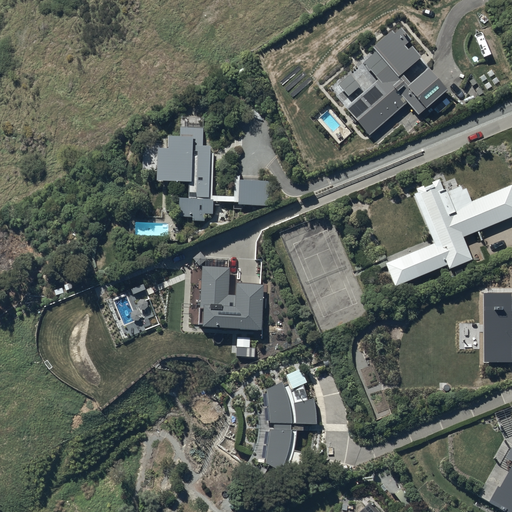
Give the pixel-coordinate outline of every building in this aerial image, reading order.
[(410,37),(400,25),(394,31),(391,27),(372,44),(375,48),(363,59),(378,77),(346,105),(356,118),(369,133),(406,100),(417,113),(446,87),(419,56),(420,55),(411,44),(408,47),(404,42),(410,37)] [(359,84),(349,72),(338,82),(348,94),(359,84)] [(179,133),(168,133),(168,146),(156,146),(155,178),(188,178),(187,195),(178,195),(178,214),(192,214),(192,219),(202,219),(202,214),(204,214),(204,212),(212,212),(212,199),(237,200),(237,202),(269,204),(270,180),(239,178),(239,174),(234,174),(233,194),(212,194),(212,152),(209,152),(209,144),(202,144),(202,128),(180,127),(179,133)] [(441,184),(439,178),(431,180),(432,182),(423,185),(423,184),(416,187),(417,191),(413,192),(434,242),(385,262),(395,285),(447,263),(448,267),(471,257),(462,236),(511,214),(511,184),(511,183),(471,200),(465,187),(462,188),(460,183),(458,184),(455,178),(441,184)] [(197,321),(201,321),(201,322),(260,326),(261,307),(266,307),(266,297),(261,297),(262,281),(235,280),(234,293),(227,292),(228,277),(228,266),(202,265),(199,304),(198,304),(197,321)] [(511,291),(482,291),(483,360),(511,360),(510,306),(511,306),(511,295),(511,291)] [(250,336),(236,336),(236,346),(243,346),(243,347),(245,347),(245,346),(249,346),(250,336)] [(281,384),(280,379),(280,380),(279,380),(278,380),(277,381),(276,382),(275,382),(274,382),(273,383),(272,384),(271,384),(270,384),(270,385),(269,385),(268,385),(267,385),(266,386),(265,386),(264,386),(263,387),(262,387),(261,387),(260,387),(259,387),(258,388),(257,388),(256,388),(255,388),(254,388),(253,388),(252,388),(251,388),(250,388),(249,388),(248,388),(249,390),(249,391),(250,393),(251,395),(252,396),(252,398),(253,400),(254,401),(254,403),(255,405),(255,406),(256,408),(256,410),(256,412),(257,413),(257,415),(257,417),(257,419),(257,421),(257,422),(257,424),(257,426),(257,428),(257,429),(257,431),(256,433),(256,435),(256,436),(255,438),(255,440),(254,442),(254,443),(253,445),(253,447),(252,448),(251,450),(250,452),(250,453),(249,455),(248,456),(247,458),(246,459),(245,461),(244,461),(261,475),(268,462),(278,467),(280,464),(285,467),(289,461),(300,467),(305,452),(312,455),(312,454),(312,453),(312,452),(313,452),(313,451),(313,450),(313,449),(313,448),(314,447),(314,446),(314,445),(314,444),(314,443),(314,442),(314,441),(315,440),(315,439),(315,438),(315,437),(315,436),(315,435),(315,434),(315,433),(315,432),(315,431),(315,430),(315,429),(315,428),(316,428),(316,427),(316,426),(316,425),(316,424),(316,423),(316,422),(316,421),(316,420),(316,419),(315,419),(315,418),(315,417),(315,416),(315,415),(315,414),(315,413),(315,412),(315,411),(315,410),(315,409),(315,408),(315,407),(314,407),(314,406),(314,405),(314,404),(314,403),(314,402),(314,401),(313,400),(313,399),(313,398),(313,397),(313,396),(293,401),(287,382),(281,384)] [(511,511),(511,448),(505,461),(511,465),(505,478),(494,472),(478,500),(500,511),(511,511)] [(379,511),(371,502),(359,511),(379,511)]
